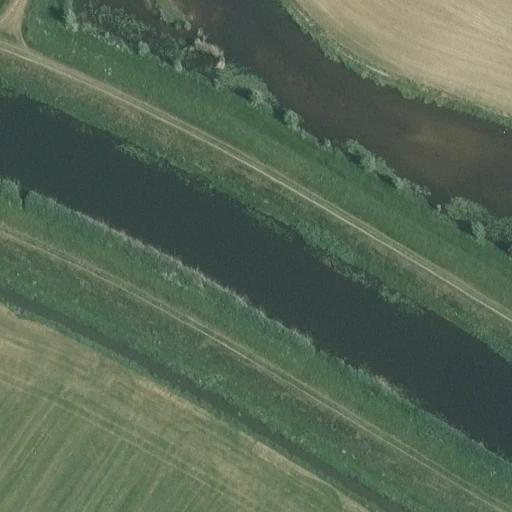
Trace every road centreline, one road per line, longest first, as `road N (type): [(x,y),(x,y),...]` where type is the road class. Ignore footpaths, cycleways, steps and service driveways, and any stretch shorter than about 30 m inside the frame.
road 1 (track): [(0,230),(245,354),(506,511)]
road 2 (track): [(511,318),(247,166),(0,52)]
